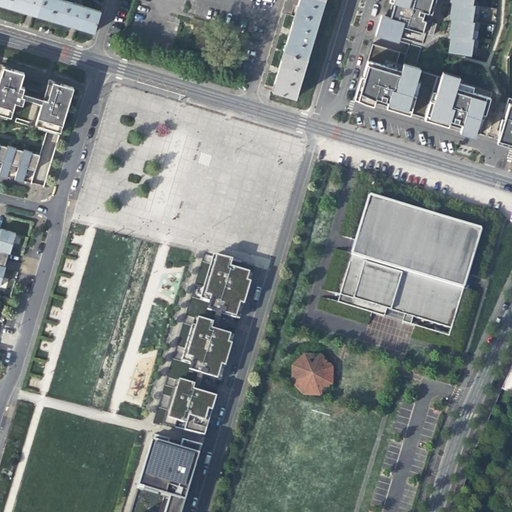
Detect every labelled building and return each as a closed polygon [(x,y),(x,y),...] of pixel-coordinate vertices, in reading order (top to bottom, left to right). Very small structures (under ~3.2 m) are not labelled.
[(8,0),(7,6),(28,12),(51,19),(56,0),(8,0)] [(74,3),(64,0),(56,0),(51,19),(68,24),(94,32),(100,11),(82,5),(82,4),(75,2),(74,3)] [(297,0),(295,8),(319,15),(323,0),(297,0)] [(382,21),(375,44),(400,51),(403,40),(423,45),(428,26),(435,0),(392,0),(390,7),(394,8),(394,12),(396,12),(394,19),(392,24),(382,21)] [(451,0),(452,1),(451,6),(452,6),(475,9),(476,0),(451,0)] [(475,9),(452,6),(451,14),(450,22),(452,23),(472,25),(475,9)] [(307,57),(319,15),(295,8),(288,33),(283,49),(307,57)] [(451,31),(450,39),(472,41),(475,25),(472,25),(452,23),(451,31)] [(449,56),(473,60),(474,41),(472,41),(452,40),(450,49),(449,56)] [(294,96),(307,57),(283,49),(277,67),(270,89),(294,96)] [(60,132),(73,87),(60,83),(59,85),(48,82),(45,94),(44,98),(23,91),(24,88),(24,87),(20,86),(24,72),(10,68),(9,71),(0,67),(0,112),(8,114),(7,116),(10,117),(15,102),(22,104),(23,100),(41,105),(35,124),(38,125),(39,124),(57,129),(57,131),(60,132)] [(402,78),(369,68),(365,84),(362,84),(356,108),(370,113),(376,114),(377,107),(383,109),(389,112),(387,116),(405,122),(413,125),(415,117),(418,104),(415,103),(420,83),(421,78),(404,72),(402,78)] [(418,104),(415,117),(420,119),(428,121),(431,109),(436,110),(442,89),(420,83),(415,103),(418,104)] [(461,87),(444,83),(442,89),(436,110),(431,109),(428,121),(426,127),(434,130),(451,135),(452,130),(458,132),(464,134),(462,143),(469,145),(477,147),(483,124),(488,124),(493,105),(459,96),(461,87)] [(35,91),(24,88),(23,91),(44,98),(45,94),(35,91)] [(511,98),(508,97),(501,126),(502,126),(498,139),(511,143),(511,98)] [(39,124),(38,125),(37,127),(56,133),(57,131),(57,129),(39,124)] [(35,170),(39,155),(0,145),(0,161),(1,162),(0,167),(0,175),(7,178),(10,164),(13,165),(17,166),(14,179),(23,182),(26,168),(30,169),(35,170)] [(447,332),(462,284),(480,224),(367,190),(335,298),(382,312),(385,304),(402,309),(400,317),(447,332)] [(0,284),(2,277),(1,277),(2,273),(3,274),(5,267),(4,266),(8,253),(9,253),(12,244),(11,243),(12,240),(13,240),(16,233),(0,228),(0,284)] [(221,314),(236,318),(240,304),(244,305),(250,283),(247,282),(249,274),(233,269),(235,262),(216,257),(214,266),(211,265),(204,287),(207,288),(203,301),(209,303),(207,310),(217,312),(221,314)] [(400,317),(402,309),(385,304),(382,312),(400,317)] [(213,323),(211,330),(216,331),(221,314),(217,312),(213,323)] [(203,375),(217,380),(221,366),(225,367),(232,345),(228,344),(230,335),(216,331),(211,330),(213,324),(197,319),(195,327),(192,326),(185,349),(188,350),(186,358),(184,363),(191,365),(189,371),(198,374),(203,375)] [(329,377),(330,373),(330,369),(329,364),(327,360),(325,357),(323,355),(320,353),(318,352),(315,351),(312,350),(309,350),(304,351),(301,352),(296,354),(293,358),(291,361),(290,364),(289,368),(289,371),(289,374),(290,378),(292,381),(293,383),(296,386),(299,388),(302,390),(306,391),(311,391),(313,391),(316,390),(319,389),(323,386),(326,383),(328,380),(329,377)] [(511,358),(500,385),(511,390),(511,358)] [(221,366),(217,380),(221,381),(225,367),(221,366)] [(194,386),(192,391),(198,393),(199,388),(203,375),(198,374),(194,386)] [(162,425),(204,437),(207,428),(215,397),(198,393),(192,391),(194,386),(179,381),(176,389),(173,388),(162,425)] [(167,446),(169,438),(153,433),(151,441),(167,446)] [(163,511),(168,498),(171,499),(168,510),(174,511),(181,511),(182,509),(201,447),(186,442),(183,451),(178,449),(181,441),(169,438),(167,446),(151,441),(129,511),(163,511)] [(174,511),(168,510),(171,499),(168,498),(163,511),(174,511)]
